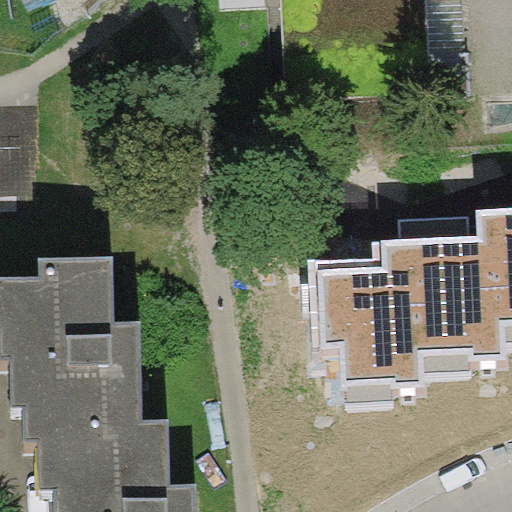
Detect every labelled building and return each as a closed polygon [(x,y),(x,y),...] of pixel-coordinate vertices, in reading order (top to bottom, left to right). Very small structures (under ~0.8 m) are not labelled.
[(265,0),(219,0),(220,10),(266,8),(265,0)] [(427,0),(280,0),(285,103),(471,95),(469,55),(465,55),(430,56),(427,0)] [(427,0),(430,56),(465,55),(463,0),(427,0)] [(382,266),(318,269),(321,343),(340,342),(341,385),(345,385),(346,401),(393,400),(393,383),(424,382),(423,370),(472,368),(471,356),(505,355),(504,341),(511,341),(511,208),(477,209),(478,236),(398,239),(381,239),(382,266)] [(0,370),(11,370),(11,406),(25,407),(25,442),(40,442),(40,489),(56,489),(56,511),(55,511),(198,511),(198,482),(172,483),(171,417),(143,418),(142,321),(115,322),(114,257),(40,258),(40,276),(0,276),(0,370)]
